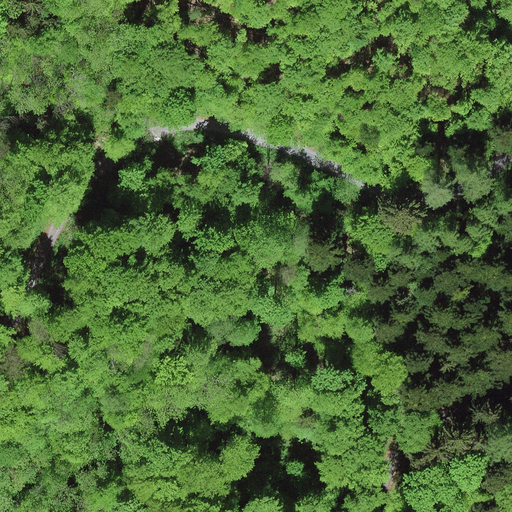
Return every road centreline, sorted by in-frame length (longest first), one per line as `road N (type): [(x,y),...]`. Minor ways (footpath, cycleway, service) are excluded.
road 1 (track): [(511,149),(452,191),(417,194),(387,189),(262,134),(182,121),(158,128),(115,152),(87,180),(0,335)]
road 2 (unclassified): [(379,511),(411,442),(484,392),(511,357)]
